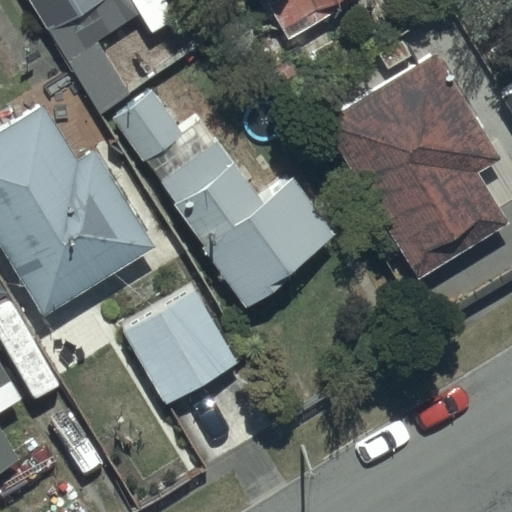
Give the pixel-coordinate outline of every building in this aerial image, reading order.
[(39,0),(100,102),(130,84),(96,28),(142,1),(140,0),(39,0)] [(445,36),(331,100),(420,260),(511,208),(511,204),(481,148),(502,137),(445,36)] [(511,72),(501,80),(511,96),(511,72)] [(149,77),(112,106),(144,146),(180,118),(149,77)] [(43,83),(0,106),(0,216),(42,291),(157,227),(99,123),(73,138),(43,83)] [(253,174),(218,125),(160,165),(244,284),(340,217),(291,148),(253,174)] [(192,271),(128,313),(171,379),(235,338),(192,271)] [(0,447),(21,435),(0,400),(0,388),(25,374),(0,332),(0,447)]
